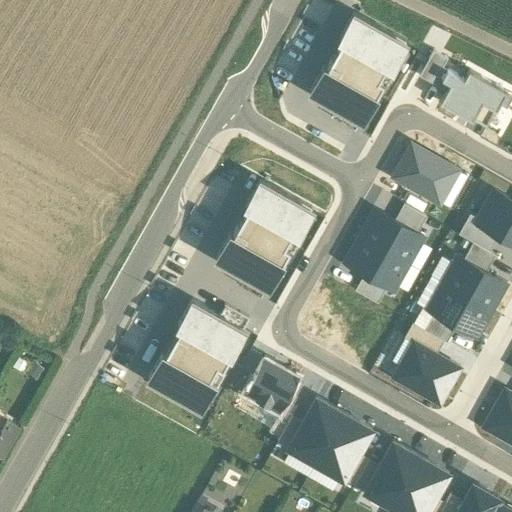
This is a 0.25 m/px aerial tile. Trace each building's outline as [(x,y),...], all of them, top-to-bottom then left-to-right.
[(405,41),(353,11),(339,37),(341,38),(326,65),(324,64),(309,90),(335,104),(361,119),(383,80),(378,77),(386,62),(392,65),(405,41)] [(433,48),(419,74),(447,88),(450,82),(442,77),(447,68),(441,65),(446,56),(433,48)] [(472,117),(486,125),(506,89),(469,69),(464,78),(447,68),(442,77),(450,82),(447,88),(440,100),(472,118),(472,117)] [(361,119),(335,104),(330,114),(356,129),(361,119)] [(411,141),(392,175),(439,201),(440,200),(449,205),(466,174),(457,169),(458,167),(411,141)] [(311,206),(259,177),(245,203),(247,205),(232,232),(230,230),(215,257),(242,271),(267,285),(289,246),(284,243),(292,229),(297,232),(311,206)] [(499,233),(511,240),(511,199),(493,189),(476,220),(499,233)] [(404,202),(395,218),(417,231),(427,215),(404,202)] [(375,207),(359,234),(409,261),(424,235),(417,231),(395,218),(375,207)] [(499,233),(476,220),(470,217),(460,233),(489,250),(499,233)] [(393,289),(409,261),(359,234),(344,261),(364,272),(386,285),(393,289)] [(473,241),(463,258),(485,270),(495,254),(473,241)] [(491,308),(506,282),(485,270),(463,258),(457,254),(442,280),(491,308)] [(261,295),(267,285),(242,271),(236,281),(261,295)] [(377,302),(386,285),(364,272),(355,289),(377,302)] [(476,335),(491,308),(442,280),(427,308),(433,311),(455,323),(476,335)] [(218,313),(192,298),(178,323),(180,324),(164,352),(162,351),(147,376),(199,405),(213,380),(209,377),(216,364),(221,367),(243,328),(218,313)] [(218,313),(243,328),(250,317),(224,302),(218,313)] [(455,323),(433,311),(424,328),(444,339),(446,340),(455,323)] [(413,340),(435,353),(444,339),(424,328),(412,321),(403,336),(412,341),(413,340)] [(439,401),(459,366),(435,353),(413,340),(412,341),(403,336),(391,358),(400,364),(394,375),(439,401)] [(298,378),(261,358),(243,390),(280,410),(286,399),(298,378)] [(511,391),(504,387),(483,425),(511,440),(511,391)] [(344,411),(316,396),(302,420),(287,446),(315,461),(344,411)] [(297,405),(286,399),(280,410),(268,431),(278,437),(292,414),(297,405)] [(371,427),(344,411),(315,461),(343,477),(357,452),(371,427)] [(287,446),(302,420),(292,414),(278,437),(277,440),(287,446)] [(20,427),(7,420),(0,431),(0,434),(0,452),(4,455),(20,427)] [(420,455),(392,440),(379,464),(364,489),(392,504),(420,455)] [(357,452),(343,477),(354,483),(368,458),(357,452)] [(448,471),(420,455),(392,504),(405,511),(424,511),(434,495),(448,471)] [(379,464),(368,458),(354,483),(364,489),(379,464)] [(455,511),(488,511),(497,498),(498,495),(473,481),(463,498),(455,511)] [(455,511),(463,498),(450,491),(445,501),(438,511),(455,511)] [(434,495),(424,511),(438,511),(445,501),(434,495)] [(511,511),(511,506),(497,498),(488,511),(511,511)] [(195,503),(190,511),(208,511),(209,511),(195,503)]
